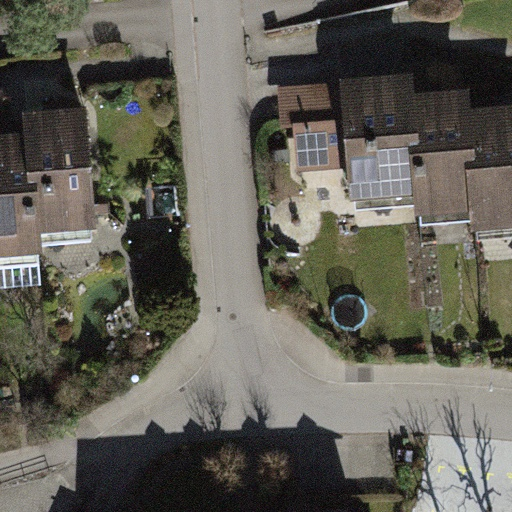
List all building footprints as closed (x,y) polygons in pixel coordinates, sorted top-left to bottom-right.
[(355,206),(427,205),(426,95),(426,79),(348,80),(348,93),(287,94),(287,136),(303,136),(304,177),(355,176),(355,206)] [(427,224),(481,223),(480,111),(480,94),(426,95),(427,205),(427,224)] [(511,110),(480,111),(481,223),(481,238),(511,238),(511,110)] [(40,140),(49,249),(103,245),(93,120),(39,124),(40,140)] [(0,271),(50,267),(49,249),(40,140),(0,142),(0,271)]
